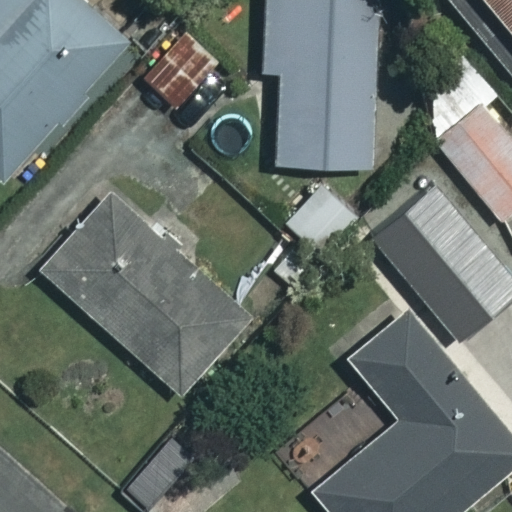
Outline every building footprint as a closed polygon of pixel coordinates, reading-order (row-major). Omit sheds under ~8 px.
[(0,0),(0,166),(118,33),(79,0),(0,0)] [(368,0),(259,0),(258,64),(273,64),(272,156),(365,157),(368,0)] [(511,0),(445,0),(511,77),(511,0)] [(213,61),(177,24),(136,66),(172,102),(213,61)] [(511,197),(511,133),(484,100),(438,139),(497,210),(511,197)] [(357,210),(312,178),(283,219),(328,251),(357,210)] [(247,312),(108,187),(39,265),(177,389),(247,312)] [(511,258),(484,281),(499,301),(464,328),(511,390),(511,258)] [(444,511),(511,457),(511,428),(405,298),(343,348),(392,408),(305,480),(331,511),(444,511)]
